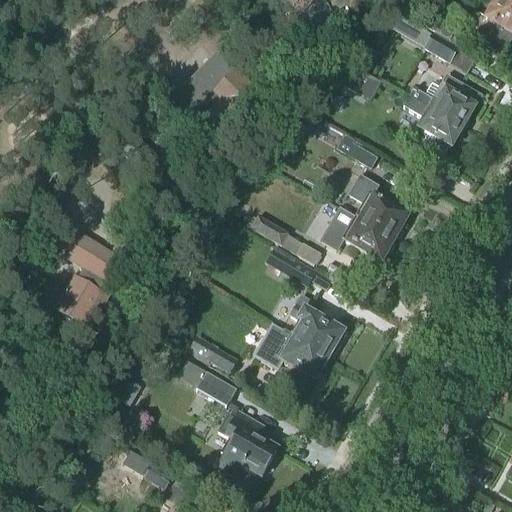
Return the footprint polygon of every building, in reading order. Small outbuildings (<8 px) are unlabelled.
[(320,0),(284,27),(296,43),(302,38),(307,45),(337,23),(332,16),(347,5),(352,12),(368,0),(320,0)] [(511,9),(496,0),(484,22),(475,17),(464,36),(483,48),(488,40),(506,50),(511,39),(511,9)] [(511,0),(496,0),(511,9),(511,0)] [(431,14),(422,29),(433,36),(463,55),(471,42),(456,32),(457,30),(431,14)] [(433,38),(424,53),(448,67),(450,68),(459,53),(446,46),(433,38)] [(263,103),(215,56),(209,63),(205,59),(201,64),(205,67),(159,114),(207,161),(208,160),(207,160),(263,103)] [(348,70),(334,84),(348,91),(357,75),(348,70)] [(407,101),(461,131),(473,112),(472,111),(479,101),(445,81),(438,91),(438,92),(430,87),(423,99),(412,93),(407,101)] [(449,152),(461,131),(407,101),(401,110),(425,125),(419,135),(432,142),(427,151),(442,159),(447,151),(449,152)] [(342,142),(335,154),(370,174),(376,162),(351,147),(352,145),(344,140),(342,142)] [(171,174),(135,141),(122,156),(158,189),(171,174)] [(358,179),(346,200),(351,203),(361,208),(356,217),(353,222),(392,244),(394,242),(395,242),(396,242),(397,242),(398,242),(398,241),(399,241),(399,240),(400,240),(400,239),(400,238),(400,237),(400,236),(399,235),(399,234),(398,234),(406,222),(378,206),(382,199),(375,195),(378,190),(358,179)] [(338,213),(319,246),(336,256),(342,245),(379,267),(386,256),(387,256),(388,256),(389,256),(390,256),(390,255),(391,255),(391,254),(392,254),(392,253),(392,252),(392,251),(391,250),(391,249),(390,249),(390,248),(392,244),(353,222),(338,213)] [(257,220),(249,233),(313,270),(320,258),(302,248),(301,248),(287,240),(288,238),(257,220)] [(88,334),(127,269),(78,240),(65,261),(83,272),(77,282),(74,281),(55,314),(88,334)] [(272,254),(264,267),(285,279),(293,266),(272,254)] [(301,326),(293,340),(292,342),(327,362),(341,337),(306,317),(312,306),(300,299),(288,319),(301,326)] [(292,342),(293,340),(282,333),(278,342),(288,348),(278,366),(299,377),(292,389),(305,396),(311,385),(313,386),(327,362),(292,342)] [(209,366),(228,378),(236,364),(215,352),(214,354),(199,346),(191,359),(207,368),(209,366)] [(184,365),(175,380),(197,392),(194,397),(224,414),(226,410),(228,407),(235,394),(205,377),(184,365)] [(132,386),(120,407),(130,413),(142,392),(132,386)] [(231,445),(216,472),(221,475),(233,482),(240,471),(242,472),(259,482),(263,474),(274,455),(263,448),(269,438),(236,419),(235,420),(233,424),(232,423),(238,412),(228,407),(226,410),(231,413),(227,421),(225,420),(224,422),(216,436),(222,440),(231,445)] [(0,483),(8,470),(6,465),(0,467),(0,483)] [(141,481),(163,494),(170,481),(148,469),(141,481)]
